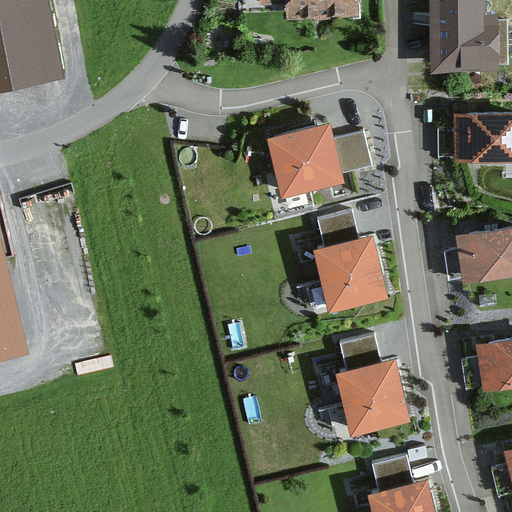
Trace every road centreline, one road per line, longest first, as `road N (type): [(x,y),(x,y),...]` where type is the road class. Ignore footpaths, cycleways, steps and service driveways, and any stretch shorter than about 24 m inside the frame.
road 1 (residential): [(393,68),(402,202),(473,511)]
road 2 (residential): [(153,76),(172,93),(219,106),(393,68)]
road 3 (residential): [(0,157),(99,117),(153,76)]
road 4 (unknown): [(62,0),(90,121)]
